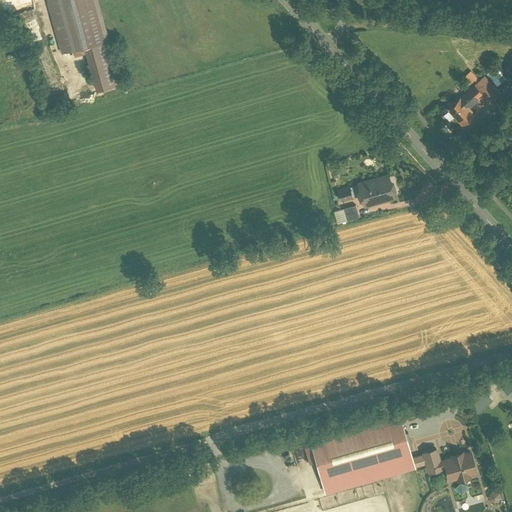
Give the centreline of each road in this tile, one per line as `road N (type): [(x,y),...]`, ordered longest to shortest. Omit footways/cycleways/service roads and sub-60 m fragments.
road 1 (track): [(511,356),(0,503)]
road 2 (tertiary): [(511,249),(281,0)]
